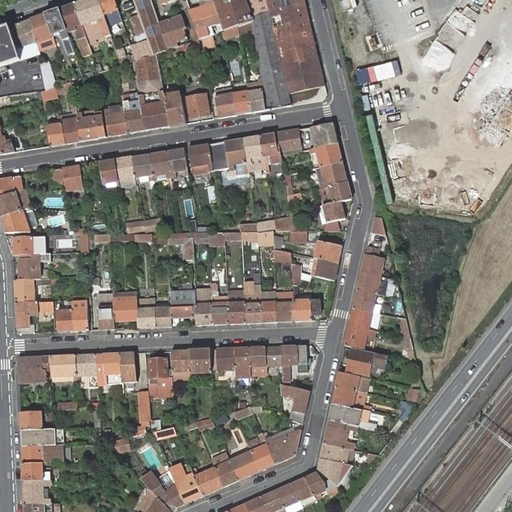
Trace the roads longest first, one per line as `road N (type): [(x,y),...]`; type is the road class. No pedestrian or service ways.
road 1 (residential): [(0,167),(344,110)]
road 2 (residential): [(0,346),(333,337)]
road 3 (unknown): [(409,0),(479,212),(511,249)]
road 4 (residential): [(193,511),(310,462),(333,337)]
road 5 (primary): [(511,313),(358,511)]
road 6 (residential): [(333,337),(367,203),(344,110)]
road 7 (primary): [(375,511),(511,334)]
road 8 (secondary): [(6,511),(0,378)]
road 9 (unknown): [(511,5),(473,63),(475,78),(511,101)]
